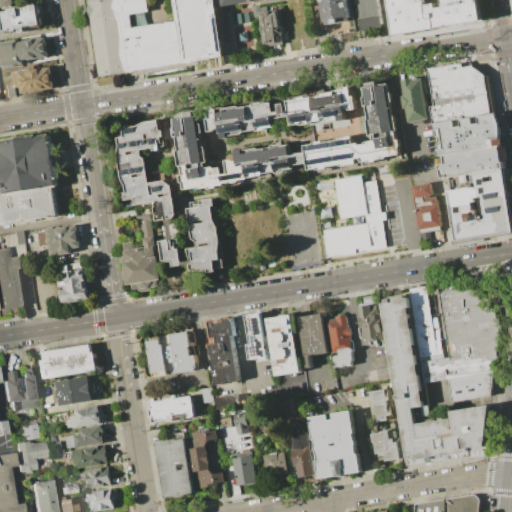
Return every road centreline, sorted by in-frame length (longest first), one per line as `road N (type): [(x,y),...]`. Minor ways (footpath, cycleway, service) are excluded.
road 1 (tertiary): [(505,35),(0,118)]
road 2 (secondary): [(117,317),(441,265)]
road 3 (residential): [(246,511),(511,475)]
road 4 (secondary): [(65,0),(102,227)]
road 5 (residential): [(121,354),(147,511)]
